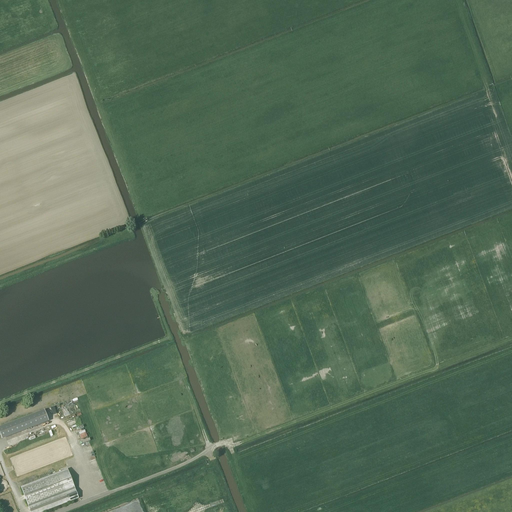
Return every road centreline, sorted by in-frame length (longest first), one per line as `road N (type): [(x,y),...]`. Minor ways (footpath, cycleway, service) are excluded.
road 1 (track): [(230,445),(511,337)]
road 2 (track): [(108,493),(220,443),(232,454)]
